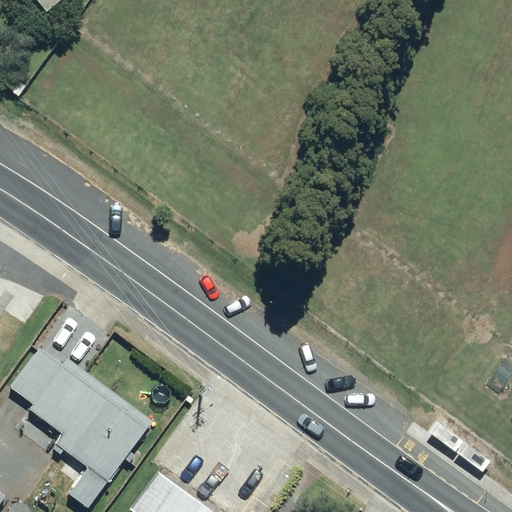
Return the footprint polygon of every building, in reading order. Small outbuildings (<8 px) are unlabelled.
[(31,0),(46,17),(64,0),(31,0)] [(62,25),(54,35),(60,40),(68,29),(62,25)] [(50,38),(42,48),(48,52),(55,42),(50,38)] [(58,357),(27,401),(61,427),(54,435),(85,459),(65,485),(83,499),(145,421),(58,357)] [(446,419),(440,426),(482,459),(488,452),(446,419)] [(131,511),(212,511),(159,472),(130,510),(131,511)]
